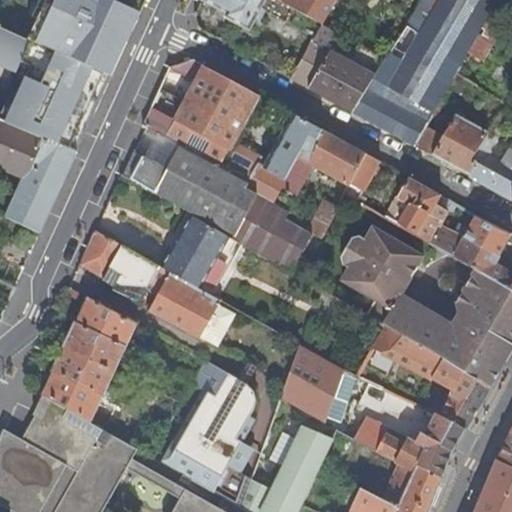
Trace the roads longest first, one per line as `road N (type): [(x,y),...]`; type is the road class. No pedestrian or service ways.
road 1 (residential): [(511,217),(161,25)]
road 2 (residential): [(0,364),(161,25)]
road 3 (residential): [(453,511),(511,388)]
